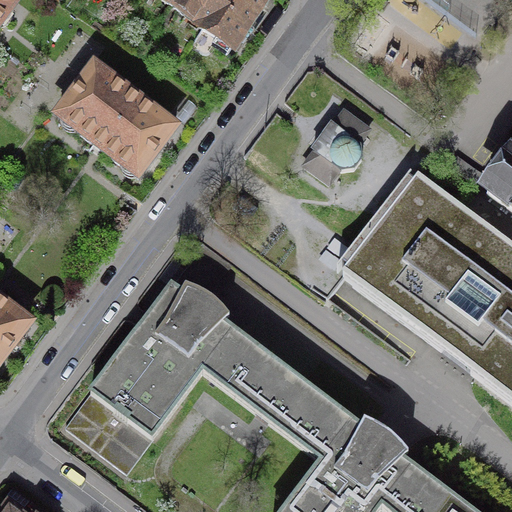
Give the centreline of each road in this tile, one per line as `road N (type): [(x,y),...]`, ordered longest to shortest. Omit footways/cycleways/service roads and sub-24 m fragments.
road 1 (residential): [(177,209),(511,463)]
road 2 (residential): [(5,442),(177,209)]
road 3 (residential): [(177,209),(332,0)]
